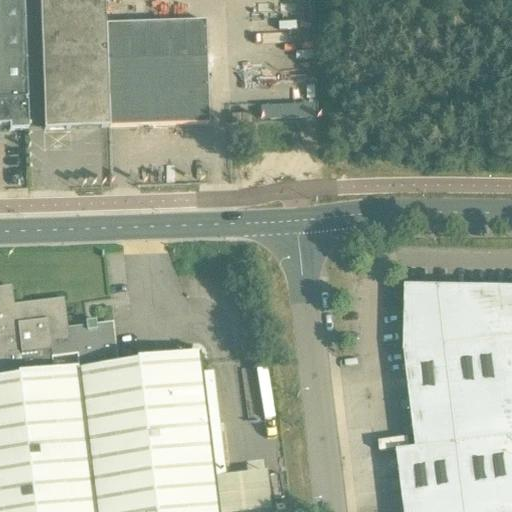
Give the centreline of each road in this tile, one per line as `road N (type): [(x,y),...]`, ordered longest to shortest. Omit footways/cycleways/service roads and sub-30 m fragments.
road 1 (tertiary): [(295,223),(0,232)]
road 2 (unclassified): [(295,223),(330,511)]
road 3 (tertiary): [(511,215),(396,212),(295,223)]
